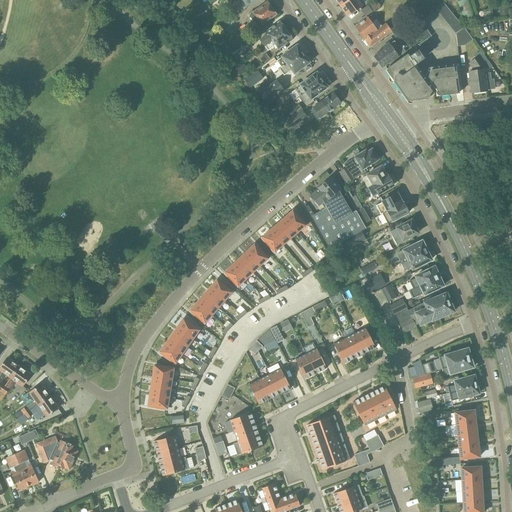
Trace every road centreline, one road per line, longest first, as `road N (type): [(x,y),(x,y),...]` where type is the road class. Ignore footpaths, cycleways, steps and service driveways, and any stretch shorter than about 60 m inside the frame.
road 1 (residential): [(123,404),(139,343),(206,263),(328,154),(390,121)]
road 2 (secondary): [(511,386),(467,255),(420,166)]
road 3 (residential): [(474,328),(496,408),(506,511)]
road 4 (residential): [(511,314),(452,178),(442,167),(420,166)]
road 5 (residential): [(420,166),(412,192),(474,328)]
road 6 (residential): [(299,455),(285,416),(402,356)]
road 7 (residential): [(155,511),(299,455)]
road 8 (residential): [(123,404),(0,326)]
road 9 (residential): [(390,121),(511,105)]
